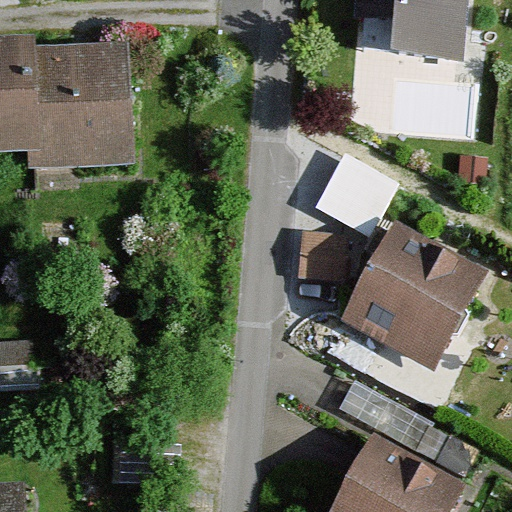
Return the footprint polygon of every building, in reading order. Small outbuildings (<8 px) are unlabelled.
[(415,62),(468,68),(474,0),(359,0),(357,28),(418,34),(415,62)] [(130,46),(0,54),(0,176),(138,167),(130,46)] [(372,236),(399,180),(344,154),(317,210),(372,236)] [(445,380),(495,284),(403,235),(353,331),(445,380)] [(464,511),(473,497),(381,446),(344,511),(464,511)] [(0,494),(0,511),(31,511),(30,493),(0,494)]
